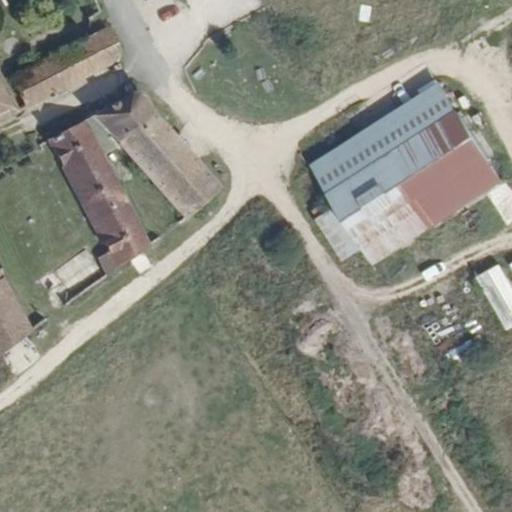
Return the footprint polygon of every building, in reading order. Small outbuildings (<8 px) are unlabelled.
[(375,22),(377,8),(355,5),(353,19),(375,22)] [(40,120),(125,69),(112,38),(19,85),(40,120)] [(0,141),(26,126),(0,76),(0,141)] [(444,83),(317,168),(380,267),(510,182),(444,83)] [(188,228),(225,204),(151,105),(110,127),(188,228)] [(163,258),(96,134),(65,151),(133,278),(163,258)] [(82,260),(59,274),(67,287),(90,273),(82,260)] [(511,289),(499,265),(478,276),(501,317),(511,311),(511,289)] [(0,352),(15,375),(51,348),(0,267),(0,352)]
